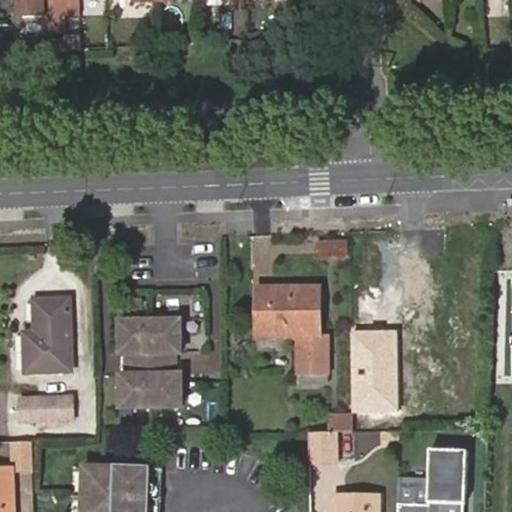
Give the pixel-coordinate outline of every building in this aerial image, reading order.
[(45,31),(63,30),(63,19),(62,0),(16,0),(17,20),(45,19),(45,31)] [(80,0),(62,0),(63,19),(81,18),(80,0)] [(347,240),(316,242),(317,259),(348,257),(347,240)] [(320,337),(319,289),(257,289),(258,338),(297,338),(298,384),(331,383),(329,337),(320,337)] [(73,372),(69,299),(34,302),(34,327),(38,327),(39,334),(24,335),(26,375),(73,372)] [(168,352),(176,353),(181,352),(180,320),(120,320),(120,352),(126,353),(134,353),(134,373),(127,372),(121,373),(121,405),(181,405),(181,372),(175,372),(168,372),(168,352)] [(396,331),(354,332),(355,416),(398,415),(396,331)] [(134,353),(126,353),(127,372),(134,373),(134,353)] [(69,399),(17,401),(18,422),(69,421),(69,399)] [(326,412),(325,429),(349,431),(351,414),(326,412)] [(325,433),(309,433),(309,463),(324,462),(325,433)] [(335,433),(325,433),(324,462),(335,462),(335,433)] [(34,472),(33,442),(19,442),(19,472),(34,472)] [(429,505),(398,504),(397,511),(464,511),(465,504),(465,503),(462,503),(463,497),(467,493),(469,451),(431,450),(429,505)] [(161,511),(163,469),(85,466),(83,511),(161,511)] [(0,511),(13,511),(13,468),(0,468),(0,511)] [(335,497),(334,511),(344,511),(344,497),(335,497)] [(344,511),(379,511),(379,497),(344,497),(344,511)]
